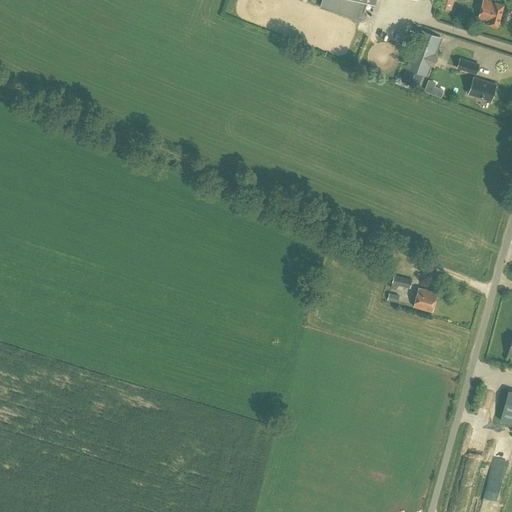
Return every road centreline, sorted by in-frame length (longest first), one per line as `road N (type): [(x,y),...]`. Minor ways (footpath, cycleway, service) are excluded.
road 1 (track): [(0,85),(491,295)]
road 2 (unclassified): [(432,511),(511,215)]
